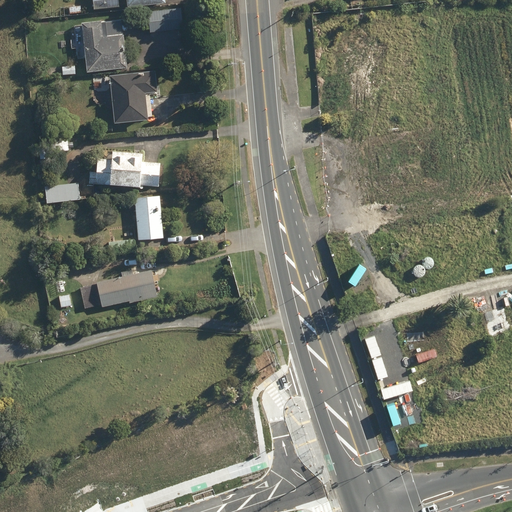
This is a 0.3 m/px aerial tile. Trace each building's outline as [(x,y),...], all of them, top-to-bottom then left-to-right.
[(91,0),(93,10),(118,7),(117,0),(91,0)] [(68,7),(69,14),(81,13),(80,6),(68,7)] [(147,12),(150,33),(183,29),(180,8),(147,12)] [(511,16),(501,19),(511,81),(511,16)] [(81,23),(86,72),(126,68),(121,20),(101,22),(101,21),(81,23)] [(511,182),(511,125),(494,20),(455,27),(482,188),(511,182)] [(377,110),(376,66),(386,45),(359,33),(349,53),(336,53),(337,76),(349,75),(350,111),(377,110)] [(109,75),(113,123),(147,120),(145,93),(156,92),(154,72),(109,75)] [(386,189),(446,177),(436,131),(362,147),(367,173),(354,176),(362,215),(390,209),(386,189)] [(88,184),(138,187),(138,185),(159,187),(160,163),(143,162),(143,152),(111,151),(111,159),(96,158),(95,173),(89,172),(88,184)] [(45,186),(47,204),(80,200),(78,182),(45,186)] [(134,198),(138,241),(163,239),(159,196),(134,198)] [(108,242),(109,255),(136,252),(135,239),(108,242)] [(96,283),(101,307),(129,301),(129,303),(156,297),(151,271),(96,283)] [(55,282),(58,293),(65,291),(62,280),(55,282)] [(58,297),(61,308),(71,306),(69,294),(58,297)] [(511,331),(511,328),(504,305),(480,314),(489,340),(511,331)] [(448,311),(407,326),(421,364),(453,353),(446,332),(454,329),(448,311)] [(36,511),(113,511),(126,507),(141,501),(133,482),(118,488),(103,452),(80,461),(77,453),(58,461),(63,473),(27,488),(36,511)] [(224,511),(219,497),(185,509),(185,511),(224,511)]
